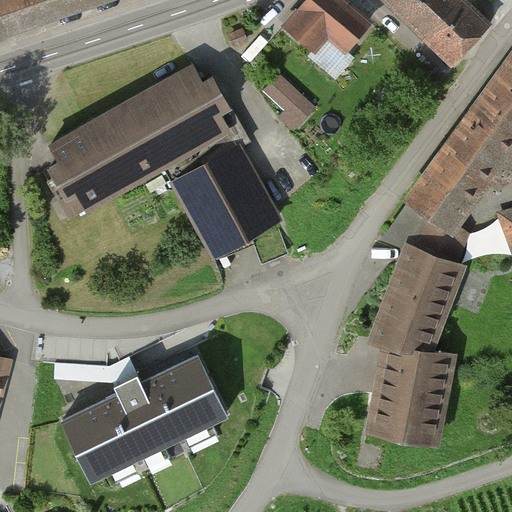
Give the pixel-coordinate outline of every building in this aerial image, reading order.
[(0,0),(0,45),(138,1),(137,0),(0,0)] [(346,0),(308,0),(287,25),(315,49),(328,34),(345,49),(370,20),(346,0)] [(490,25),(463,0),(389,0),(455,62),(490,25)] [(511,57),(407,199),(452,232),(489,181),(498,187),(511,178),(511,57)] [(209,66),(49,153),(85,218),(245,130),(209,66)] [(318,106),(279,70),(261,90),(301,125),(318,106)] [(252,144),(179,185),(220,258),(292,218),(252,144)] [(511,210),(502,213),(511,240),(511,210)] [(472,271),(412,246),(377,330),(437,354),(472,271)] [(390,350),(378,435),(447,444),(459,359),(390,350)] [(118,393),(61,419),(89,480),(230,415),(202,355),(143,382),(138,373),(114,384),(118,393)] [(0,391),(9,359),(0,356),(0,391)]
